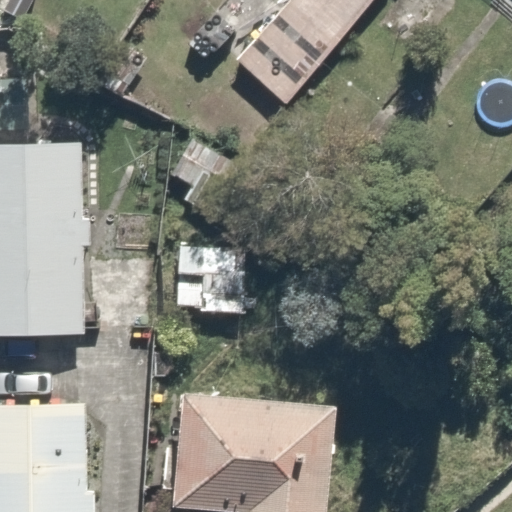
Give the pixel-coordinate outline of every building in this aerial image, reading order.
[(389,0),(286,0),(233,56),(288,107),(389,0)] [(0,341),(91,343),(94,146),(0,144),(0,341)] [(255,248),(180,246),(177,314),(253,317),(255,248)] [(327,511),(337,406),(184,392),(174,503),(247,510),(246,511),(327,511)] [(110,511),(111,405),(0,404),(0,511),(110,511)]
